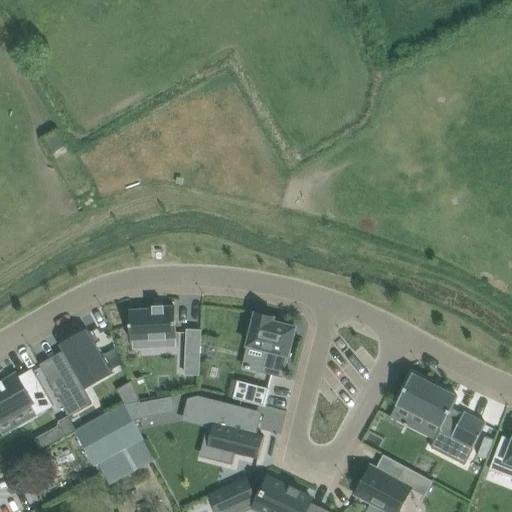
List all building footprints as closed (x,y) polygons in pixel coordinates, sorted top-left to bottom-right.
[(55,135),(44,142),(52,155),(63,149),(55,135)] [(153,309),(129,310),(131,340),(133,340),(153,339),(153,346),(176,345),(176,347),(177,347),(175,306),(165,307),(165,305),(163,305),(163,307),(154,307),(154,306),(153,306),(153,309)] [(256,313),(248,345),(267,350),(262,372),(283,377),(296,327),(273,321),(274,317),(256,313)] [(40,363),(39,364),(69,417),(93,403),(85,390),(86,389),(84,384),(109,369),(111,374),(113,374),(87,328),(86,329),(86,331),(61,345),(60,343),(59,344),(62,351),(61,351),(64,356),(43,368),(40,363)] [(187,329),(185,355),(201,355),(202,330),(187,329)] [(139,396),(197,388),(193,362),(135,371),(139,396)] [(0,424),(32,406),(37,416),(54,406),(42,385),(32,369),(19,377),(6,384),(4,380),(3,381),(3,380),(2,381),(2,382),(0,382),(0,424)] [(413,373),(397,404),(442,427),(435,440),(431,448),(465,465),(487,423),(464,412),(464,413),(453,408),(459,397),(413,373)] [(238,381),(234,398),(264,406),(269,388),(238,381)] [(188,398),(183,417),(213,425),(208,446),(224,451),(221,462),(232,465),(235,453),(258,459),(264,436),(257,434),(253,433),(255,424),(244,422),(247,408),(199,396),(188,398)] [(76,430),(74,431),(94,467),(98,465),(144,440),(134,420),(126,407),(124,404),(76,430)] [(141,404),(126,407),(134,420),(144,419),(141,404)] [(60,425),(36,438),(42,449),(74,431),(76,430),(68,416),(58,422),(60,425)] [(511,439),(503,436),(490,470),(511,478),(511,439)] [(144,440),(98,465),(109,485),(155,460),(144,440)] [(372,466),(357,494),(389,511),(398,511),(411,489),(425,497),(434,481),(405,466),(398,480),(376,468),(372,466)] [(247,481),(212,496),(217,506),(219,511),(223,511),(245,503),(264,511),(305,511),(310,502),(312,498),(301,493),(303,491),(301,490),(300,492),(292,488),(293,486),(291,485),(290,488),(271,478),(265,490),(263,489),(260,495),(262,496),(260,502),(255,499),(247,481)]
